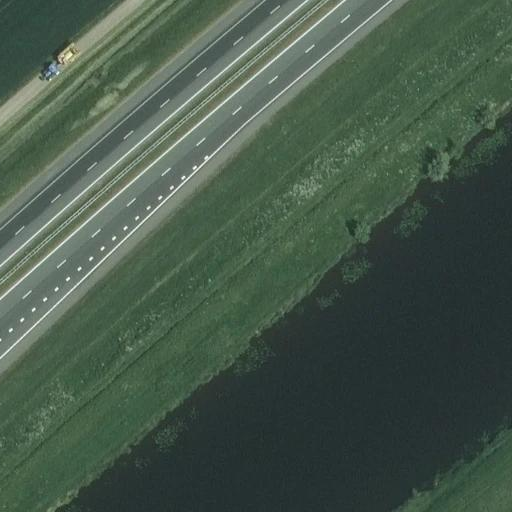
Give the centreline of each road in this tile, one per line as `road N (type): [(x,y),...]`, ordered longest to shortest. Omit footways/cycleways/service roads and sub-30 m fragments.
road 1 (motorway): [(0,321),(370,0)]
road 2 (motorway): [(289,0),(0,247)]
road 3 (unclassified): [(0,119),(137,0)]
